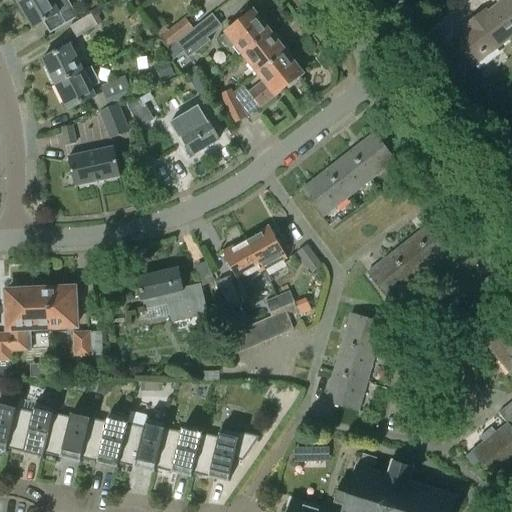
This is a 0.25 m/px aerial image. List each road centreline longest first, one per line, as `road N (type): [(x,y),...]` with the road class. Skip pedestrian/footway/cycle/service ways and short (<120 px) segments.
road 1 (residential): [(264,359),(321,340),(338,275),(261,168)]
road 2 (residential): [(18,241),(143,226),(198,207),(261,168)]
road 3 (residential): [(420,336),(402,421),(441,438),(469,414),(466,396),(430,349)]
road 4 (tertiary): [(511,240),(383,76)]
road 5 (residential): [(18,241),(13,135),(0,76)]
road 6 (residential): [(261,168),(383,76)]
road 7 (residential): [(511,253),(434,314),(420,336)]
